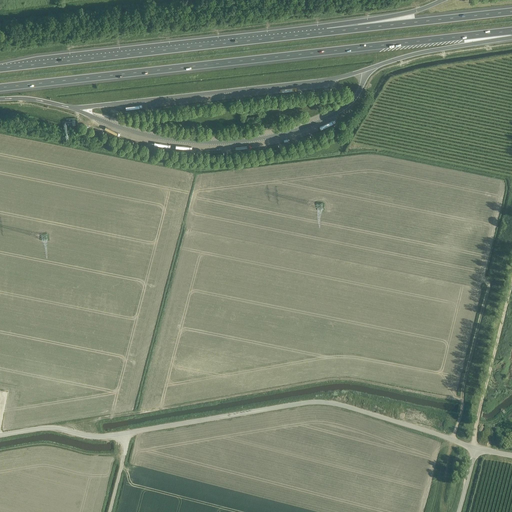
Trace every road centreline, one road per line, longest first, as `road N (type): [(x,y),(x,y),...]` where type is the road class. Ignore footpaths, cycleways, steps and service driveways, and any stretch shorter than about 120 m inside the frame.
road 1 (motorway): [(0,88),(511,30)]
road 2 (tertiary): [(474,447),(321,402),(115,435),(53,427),(0,435)]
road 3 (motorway): [(327,32),(0,68)]
road 4 (motorway): [(511,11),(327,32)]
road 5 (unknown): [(474,447),(511,292)]
road 6 (motorway): [(392,61),(511,34)]
